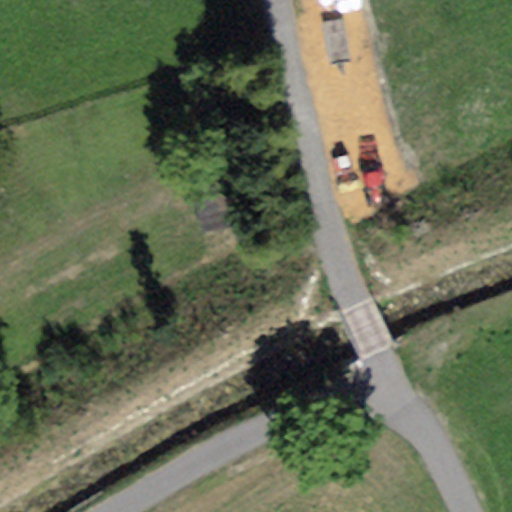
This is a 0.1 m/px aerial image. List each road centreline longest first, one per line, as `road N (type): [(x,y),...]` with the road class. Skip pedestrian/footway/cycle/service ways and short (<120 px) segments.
road 1 (residential): [(280,0),(356,333),(384,391)]
road 2 (residential): [(118,511),(258,439),(384,391)]
road 3 (residential): [(384,391),(424,444),(457,511)]
